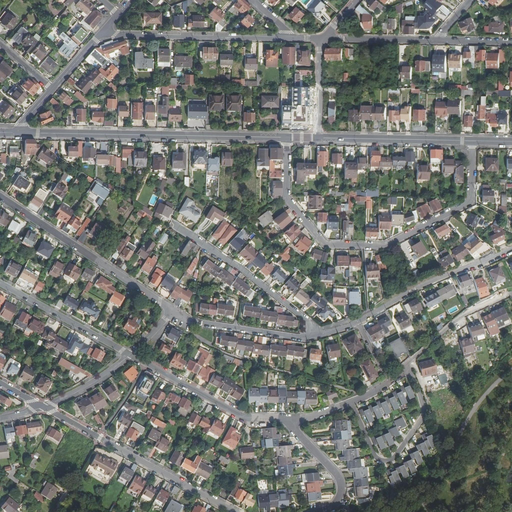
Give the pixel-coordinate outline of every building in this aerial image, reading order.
[(64,0),(66,1),(64,3),(62,5),(67,9),(74,0),(64,0)] [(80,0),(77,5),(87,14),(90,11),(94,6),(86,0),(80,0)] [(237,0),(233,4),(244,14),(250,7),(242,0),(237,0)] [(327,6),(320,0),(316,0),(308,9),(319,18),(323,13),(321,11),(323,9),(323,10),(327,6)] [(381,4),(376,0),(371,0),(368,5),(374,11),(381,4)] [(298,8),(300,5),(297,2),(293,6),(288,13),(298,22),(305,14),(298,8)] [(432,2),(418,8),(420,15),(435,9),(432,2)] [(373,29),(373,21),(373,16),(360,5),(356,9),(366,18),(366,29),(373,29)] [(220,20),(224,15),(215,7),(209,14),(218,22),(220,20)] [(17,20),(5,11),(0,18),(0,21),(10,29),(17,20)] [(87,14),(80,22),(89,29),(91,27),(92,28),(102,18),(102,15),(97,11),(94,11),(92,13),(90,11),(87,14)] [(161,13),(146,13),(145,23),(161,23),(161,13)] [(246,15),(240,22),(246,27),(252,20),(246,15)] [(203,16),(187,16),(187,27),(203,27),(203,16)] [(472,18),(460,23),(464,31),(468,29),(469,32),(477,29),(472,18)] [(396,19),(388,19),(388,24),(387,29),(396,29),(396,19)] [(406,34),(406,35),(416,35),(416,28),(415,28),(415,19),(406,19),(406,34)] [(80,42),(90,31),(89,29),(80,22),(78,20),(77,22),(82,26),(73,36),(80,42)] [(225,24),(220,20),(218,22),(215,25),(215,31),(219,31),(222,28),(221,27),(225,24)] [(490,27),(485,26),(485,32),(503,32),(503,23),(490,23),(490,27)] [(12,38),(19,44),(23,40),(28,34),(21,28),(12,38)] [(74,47),(77,45),(62,32),(61,34),(67,39),(64,42),(65,43),(59,49),(67,56),(75,48),(74,47)] [(38,42),(28,34),(23,40),(29,45),(27,47),(31,50),(38,42)] [(96,48),(94,49),(114,67),(117,64),(113,61),(112,60),(109,58),(109,56),(111,55),(111,56),(115,54),(114,53),(118,51),(117,49),(119,48),(121,55),(128,52),(124,41),(121,42),(121,40),(117,40),(113,42),(112,40),(104,43),(104,44),(100,45),(100,46),(99,48),(96,48)] [(294,48),(294,63),(297,63),(297,66),(302,66),(302,63),(309,63),(309,51),(299,51),(299,43),(295,43),(294,48)] [(31,54),(35,57),(36,56),(41,60),(47,52),(42,49),(43,47),(39,44),(31,54)] [(465,54),(462,54),(462,57),(465,57),(465,58),(472,58),(472,57),(475,57),(475,53),(475,46),(470,46),(470,53),(465,53),(465,54)] [(475,46),(475,53),(477,53),(477,60),(486,60),(486,51),(480,50),(480,46),(475,46)] [(294,48),(282,47),(282,63),(294,63),(294,48)] [(202,52),(199,52),(199,58),(216,58),(216,48),(202,48),(202,52)] [(114,67),(94,49),(85,59),(85,60),(90,64),(94,59),(102,66),(100,68),(105,72),(102,75),(104,76),(107,79),(109,80),(118,70),(114,67)] [(169,49),(157,49),(157,61),(169,61),(169,49)] [(342,49),(327,49),(327,60),(342,60),(342,49)] [(266,55),(266,57),(266,67),(277,67),(277,52),(272,52),(272,50),(266,50),(266,55)] [(141,53),(135,53),(135,67),(152,68),(152,59),(143,59),(142,58),(141,53)] [(232,54),(219,54),(219,65),(232,65),(232,54)] [(500,68),(500,62),(500,54),(487,54),(487,68),(500,68)] [(48,57),(41,65),(50,73),(57,64),(48,57)] [(191,57),(174,57),(174,67),(175,67),(175,69),(181,70),(181,67),(191,67),(191,57)] [(244,58),(244,69),(257,69),(257,59),(244,58)] [(394,59),(385,59),(385,69),(388,69),(388,67),(394,67),(394,59)] [(0,63),(0,80),(2,82),(9,75),(11,72),(4,65),(2,62),(0,63)] [(426,71),(431,71),(431,62),(426,62),(417,62),(416,71),(426,71)] [(412,78),(412,66),(402,66),(402,78),(412,78)] [(88,79),(93,84),(95,86),(104,76),(102,75),(94,68),(91,73),(92,74),(88,79)] [(16,71),(11,77),(15,80),(20,75),(16,71)] [(85,93),(93,84),(88,79),(85,76),(76,86),(85,93)] [(74,82),(69,78),(66,81),(71,86),(74,82)] [(41,86),(34,80),(26,89),(33,95),(41,86)] [(281,93),(281,97),(288,97),(288,99),(308,99),(308,90),(288,90),(288,93),(285,93),(285,86),(281,86),(281,93)] [(18,88),(10,97),(19,105),(27,95),(18,88)] [(474,95),(474,90),(462,90),(462,98),(465,98),(465,95),(474,95)] [(88,101),(77,91),(73,95),(83,103),(88,101)] [(71,100),(63,92),(58,97),(67,105),(68,106),(73,101),(71,100)] [(222,96),(209,95),(209,109),(222,110),(222,96)] [(240,96),(227,96),(226,110),(240,110),(240,96)] [(52,97),(49,101),(55,106),(58,103),(52,97)] [(278,97),(261,97),(261,107),(269,107),(269,106),(278,106),(278,97)] [(486,119),(486,97),(482,97),(482,105),(478,105),(478,118),(486,119)] [(117,100),(107,99),(107,107),(116,107),(117,100)] [(5,101),(0,107),(0,110),(8,117),(14,110),(5,101)] [(449,112),(449,114),(461,114),(462,101),(449,101),(449,112)] [(132,102),(131,119),(141,120),(141,102),(132,102)] [(154,105),(145,105),(145,117),(149,117),(149,119),(154,119),(154,105)] [(199,105),(188,105),(188,117),(199,117),(199,105)] [(127,106),(118,106),(118,111),(118,115),(127,115),(127,106)] [(361,110),(361,120),(373,120),(374,107),(361,106),(361,110)] [(406,109),(402,109),(402,111),(402,120),(408,120),(408,121),(408,122),(411,122),(412,106),(408,106),(406,106),(406,108),(406,109)] [(374,107),(373,120),(386,120),(386,107),(374,107)] [(76,109),(76,113),(76,116),(76,121),(85,121),(85,109),(76,109)] [(181,109),(168,109),(168,115),(168,119),(175,119),(175,121),(180,121),(181,109)] [(361,120),(361,110),(350,110),(350,121),(361,121),(361,120)] [(426,111),(415,110),(415,120),(426,120),(426,111)] [(41,118),(39,119),(42,124),(53,119),(51,114),(50,114),(49,111),(39,115),(41,118)] [(396,120),(402,120),(402,111),(391,111),(391,121),(396,121),(396,120)] [(103,112),(92,112),(92,120),(97,120),(97,121),(102,121),(103,112)] [(254,113),(243,112),(243,121),(246,121),(246,122),(254,122),(254,113)] [(499,115),(499,112),(488,112),(488,119),(492,119),(491,126),(498,126),(499,124),(499,115)] [(465,126),(474,127),(474,117),(471,116),(471,113),(465,113),(465,126)] [(499,115),(499,124),(508,124),(509,115),(499,115)] [(24,154),(35,155),(40,146),(40,145),(36,145),(36,142),(34,141),(25,141),(24,154)] [(269,145),(269,166),(269,170),(269,178),(281,178),(281,169),(278,169),(278,172),(274,172),(274,164),(276,164),(277,161),(282,161),(282,149),(277,149),(277,145),(269,145)] [(77,152),(77,147),(68,147),(68,157),(77,158),(77,155),(77,152)] [(43,148),(37,158),(49,166),(55,158),(46,152),(47,151),(43,148)] [(133,152),(133,148),(122,148),(122,158),(128,158),(128,166),(133,166),(133,152)] [(430,148),(429,158),(442,159),(442,151),(442,148),(430,148)] [(94,149),(84,149),(84,162),(88,162),(88,158),(94,158),(94,149)] [(269,170),(269,166),(267,166),(268,150),(259,150),(258,159),(256,159),(256,170),(269,170)] [(133,166),(133,167),(145,167),(145,152),(133,152),(133,166)] [(206,164),(207,152),(193,152),(193,164),(206,164)] [(379,169),(379,161),(379,158),(379,152),(371,152),(370,161),(370,169),(379,169)] [(100,154),(96,153),(96,165),(103,165),(108,165),(108,157),(100,157),(100,154)] [(323,153),(317,153),(316,172),(320,172),(320,167),(324,167),(324,161),(327,161),(327,153),(324,153),(323,153)] [(404,165),(404,171),(408,171),(408,167),(407,167),(407,165),(411,166),(411,162),(416,162),(416,158),(414,158),(414,153),(404,153),(404,158),(404,165)] [(172,155),(172,168),(184,168),(185,154),(178,154),(178,155),(172,155)] [(221,166),(231,166),(231,154),(221,154),(221,166)] [(341,155),(332,155),(332,165),(340,165),(341,155)] [(113,156),(109,156),(109,166),(115,166),(115,172),(117,172),(117,175),(119,175),(120,158),(113,158),(113,156)] [(153,158),(153,170),(164,170),(164,158),(153,158)] [(391,165),(392,159),(379,158),(379,161),(379,167),(391,167),(391,165)] [(218,175),(219,159),(207,159),(206,175),(218,175)] [(367,159),(356,159),(356,164),(356,170),(361,170),(361,169),(366,169),(367,159)] [(497,159),(486,159),(485,171),(497,171),(497,159)] [(442,164),(441,173),(454,173),(454,162),(454,160),(442,160),(442,164)] [(454,173),(453,182),(461,183),(462,162),(454,162),(454,173)] [(356,164),(344,164),(344,178),(356,178),(356,170),(356,164)] [(303,175),(304,165),(296,165),(296,184),(303,184),(303,175)] [(304,165),(303,175),(315,175),(316,165),(304,165)] [(416,166),(416,179),(429,180),(429,166),(416,166)] [(21,171),(12,185),(23,193),(29,183),(21,178),(24,173),(21,171)] [(68,175),(64,173),(59,181),(51,192),(61,198),(67,190),(59,184),(62,180),(64,181),(68,175)] [(51,192),(59,181),(56,179),(47,193),(50,195),(51,192)] [(108,189),(107,189),(98,183),(95,181),(94,180),(92,183),(88,190),(104,200),(110,191),(108,189)] [(281,196),(281,182),(273,182),(272,199),(278,199),(278,196),(281,196)] [(110,191),(116,194),(118,192),(114,190),(115,189),(108,185),(108,189),(110,191)] [(36,193),(30,202),(39,207),(46,196),(38,191),(37,193),(36,193)] [(492,192),(482,191),(482,202),(492,203),(492,192)] [(316,196),(309,196),(309,201),(310,201),(310,210),(321,210),(321,196),(316,196)] [(340,213),(353,213),(353,210),(352,210),(352,197),(344,196),(341,196),(341,199),(348,199),(348,205),(345,205),(345,209),(340,209),(340,213)] [(378,197),(378,206),(385,206),(385,207),(388,207),(388,213),(391,213),(391,205),(391,198),(382,198),(382,197),(378,197)] [(187,199),(179,212),(180,214),(185,217),(187,217),(189,218),(190,220),(195,223),(196,222),(199,217),(199,215),(193,212),(195,208),(191,205),(193,202),(187,199)] [(428,203),(433,212),(440,208),(436,199),(428,203)] [(159,204),(154,216),(160,219),(162,216),(167,218),(173,205),(166,202),(164,207),(159,204)] [(427,214),(431,212),(427,203),(416,209),(421,218),(428,214),(427,214)] [(67,222),(73,212),(61,204),(54,215),(59,218),(60,217),(67,222)] [(47,207),(43,205),(37,214),(41,216),(47,207)] [(220,221),(225,215),(212,207),(206,217),(212,221),(214,218),(220,221)] [(291,212),(289,209),(273,220),(273,221),(280,230),(290,221),(286,216),(291,212)] [(403,216),(403,219),(405,224),(418,218),(416,211),(403,216)] [(0,212),(0,223),(5,226),(9,218),(0,212)] [(258,218),(264,227),(273,221),(273,220),(267,212),(258,218)] [(325,214),(317,214),(317,222),(325,222),(325,214)] [(479,219),(480,219),(471,214),(466,223),(475,228),(477,223),(481,226),(484,222),(479,219)] [(391,227),(391,216),(382,216),(381,219),(378,219),(378,229),(383,229),(383,227),(391,227)] [(62,230),(67,233),(69,230),(74,233),(82,220),(76,217),(74,220),(71,218),(67,225),(66,224),(62,230)] [(90,232),(85,229),(77,240),(83,244),(88,236),(96,242),(106,228),(97,221),(90,232)] [(222,221),(212,237),(218,241),(229,225),(222,221)] [(11,222),(7,228),(17,234),(20,227),(11,222)] [(353,235),(353,229),(347,229),(347,222),(343,222),(343,233),(347,233),(347,235),(353,235)] [(297,236),(300,233),(294,225),(283,234),(290,242),(297,236)] [(224,246),(235,230),(229,226),(218,242),(224,246)] [(443,226),(436,230),(433,231),(438,239),(451,232),(446,226),(443,227),(443,226)] [(368,237),(378,238),(378,229),(368,229),(368,237)] [(255,234),(252,232),(246,239),(250,242),(256,235),(255,234)] [(490,237),(495,249),(506,244),(501,232),(490,237)] [(30,236),(27,234),(23,242),(32,247),(37,238),(31,234),(30,236)] [(128,243),(130,239),(126,237),(124,240),(123,239),(116,249),(117,249),(112,257),(116,260),(119,255),(128,243)] [(303,254),(310,243),(302,237),(294,247),(303,254)] [(234,238),(227,246),(234,252),(241,245),(234,238)] [(143,245),(136,254),(144,259),(155,245),(149,240),(145,246),(143,245)] [(42,243),(53,249),(54,247),(43,241),(42,243)] [(198,247),(189,241),(181,253),(185,256),(189,249),(195,253),(198,247)] [(478,258),(493,249),(484,243),(482,245),(478,241),(466,251),(469,253),(474,259),(478,258)] [(420,242),(411,248),(417,258),(426,252),(420,242)] [(53,249),(42,243),(37,253),(47,259),(53,249)] [(128,243),(119,255),(127,260),(135,248),(128,243)] [(266,244),(263,247),(273,256),(275,253),(274,252),(267,245),(266,244)] [(247,245),(239,253),(246,260),(246,261),(248,263),(249,262),(257,253),(247,245)] [(466,251),(462,245),(451,251),(457,262),(469,253),(466,251)] [(257,253),(249,262),(257,269),(259,270),(261,267),(260,266),(262,264),(258,261),(263,256),(261,255),(265,251),(262,248),(257,253)] [(287,248),(283,252),(279,257),(281,259),(285,262),(290,258),(286,254),(290,250),(287,248)] [(437,249),(431,252),(437,262),(438,261),(442,268),(449,264),(451,268),(456,265),(445,250),(442,252),(440,255),(438,252),(439,252),(437,249)] [(319,261),(322,252),(314,250),(312,258),(319,261)] [(375,257),(380,271),(388,268),(387,266),(386,266),(385,262),(381,263),(378,256),(375,257)] [(148,258),(140,269),(148,274),(155,263),(154,262),(156,259),(153,257),(151,260),(148,258)] [(184,268),(187,269),(194,259),(191,257),(184,268)] [(348,257),(337,257),(336,267),(348,267),(348,257)] [(198,261),(194,259),(187,269),(186,272),(191,275),(192,273),(191,272),(198,261)] [(202,268),(208,273),(214,266),(207,261),(204,259),(200,263),(203,266),(202,268)] [(349,277),(349,281),(354,281),(354,278),(352,278),(352,266),(360,266),(360,259),(350,259),(350,266),(349,266),(349,268),(349,277)] [(10,262),(5,271),(16,277),(21,268),(10,262)] [(54,274),(58,276),(63,267),(55,262),(49,272),(53,274),(54,274)] [(214,266),(208,273),(215,278),(216,277),(221,270),(225,265),(222,263),(217,269),(214,266)] [(266,263),(260,271),(266,276),(274,268),(272,266),(273,265),(271,263),(269,266),(266,263)] [(64,275),(69,277),(70,276),(76,280),(81,271),(70,265),(64,275)] [(216,277),(223,282),(233,269),(230,267),(225,273),(221,270),(216,277)] [(498,268),(488,273),(494,283),(504,279),(498,268)] [(81,276),(89,281),(94,273),(86,269),(81,276)] [(229,287),(231,285),(235,279),(231,277),(236,270),(233,269),(223,282),(229,287)] [(287,277),(278,269),(271,276),(270,277),(274,281),(275,280),(280,284),(287,277)] [(333,281),(334,270),(330,269),(330,271),(327,270),(327,271),(321,271),(320,276),(319,276),(319,281),(326,282),(326,281),(333,281)] [(156,270),(151,277),(153,278),(149,283),(156,287),(161,279),(158,277),(161,273),(156,270)] [(27,271),(22,279),(33,286),(37,277),(27,271)] [(235,279),(231,285),(238,291),(243,283),(239,280),(243,275),(240,273),(235,279)] [(469,275),(457,279),(461,288),(472,284),(469,275)] [(175,282),(166,276),(160,285),(163,287),(162,288),(166,290),(166,289),(169,291),(175,282)] [(300,286),(291,277),(284,285),(287,288),(290,290),(289,290),(293,294),(299,287),(300,286)] [(95,285),(112,296),(114,292),(115,290),(109,287),(111,285),(100,278),(95,285)] [(485,288),(484,284),(483,279),(474,281),(479,298),(488,295),(485,288)] [(41,293),(45,284),(38,281),(34,290),(41,293)] [(178,283),(170,296),(176,299),(184,286),(178,283)] [(243,283),(238,291),(247,298),(252,291),(249,289),(250,288),(243,283)] [(187,288),(184,286),(176,299),(173,304),(177,306),(181,299),(187,303),(193,293),(187,289),(187,288)] [(366,286),(367,298),(373,298),(373,296),(379,296),(378,290),(372,291),(372,288),(370,288),(370,286),(366,286)] [(449,286),(436,293),(441,301),(454,294),(449,286)] [(335,294),(336,289),(333,289),(331,302),(333,302),(333,303),(344,304),(345,295),(343,294),(335,294)] [(304,306),(311,299),(300,290),(293,299),(303,307),(304,306)] [(252,291),(247,298),(251,301),(256,294),(252,291)] [(353,293),(349,293),(349,303),(359,303),(359,291),(353,291),(353,293)] [(123,297),(114,292),(112,296),(109,301),(119,307),(122,301),(121,300),(123,297)] [(441,301),(436,293),(424,299),(427,304),(428,305),(429,307),(441,301)] [(259,295),(254,300),(258,303),(262,297),(259,295)] [(321,309),(325,305),(313,296),(311,299),(304,306),(307,308),(313,302),(321,309)] [(77,302),(67,297),(63,304),(75,311),(81,301),(78,300),(77,302)] [(84,314),(85,312),(91,316),(90,318),(95,321),(102,308),(96,305),(98,301),(93,299),(92,302),(86,299),(79,312),(84,314)] [(215,314),(217,305),(217,300),(214,299),(213,306),(208,305),(207,314),(215,315),(215,314)] [(416,299),(403,306),(408,314),(412,312),(413,314),(422,310),(416,299)] [(6,302),(0,312),(0,313),(10,320),(17,308),(6,302)] [(207,314),(208,305),(200,304),(200,305),(196,304),(195,312),(207,314)] [(215,314),(224,315),(226,306),(217,305),(215,314)] [(328,315),(331,318),(335,314),(325,305),(321,309),(316,314),(323,320),(328,315)] [(500,305),(494,308),(489,311),(490,314),(496,325),(502,322),(501,320),(506,317),(500,305)] [(226,306),(224,315),(232,316),(233,307),(226,306)] [(243,316),(251,317),(252,308),(244,307),(243,316)] [(268,312),(267,321),(276,323),(278,307),(274,307),(273,313),(268,312)] [(284,325),(285,316),(282,316),(283,308),(278,307),(276,323),(275,324),(284,325)] [(260,309),(252,308),(251,317),(259,318),(260,311),(260,309)] [(268,312),(260,311),(259,318),(259,320),(267,321),(268,312)] [(15,324),(25,330),(28,326),(26,325),(31,317),(23,313),(18,320),(17,320),(15,324)] [(411,325),(405,314),(395,319),(401,330),(411,325)] [(496,325),(490,314),(482,318),(489,335),(493,333),(492,332),(497,329),(496,325)] [(123,328),(133,334),(137,325),(134,323),(137,318),(131,315),(123,328)] [(285,316),(284,325),(296,327),(297,321),(293,320),(294,318),(285,316)] [(377,322),(378,324),(381,330),(390,325),(386,317),(377,322)] [(42,329),(44,327),(41,325),(42,323),(40,322),(38,324),(32,320),(29,327),(28,326),(23,335),(28,338),(31,334),(33,331),(35,332),(36,331),(40,333),(42,329)] [(365,331),(371,342),(384,336),(381,330),(378,324),(365,331)] [(480,324),(467,327),(470,338),(483,334),(480,324)] [(171,329),(167,338),(175,342),(180,334),(171,329)] [(49,349),(51,346),(55,337),(57,335),(50,331),(49,333),(45,331),(41,338),(45,340),(46,340),(48,341),(45,346),(49,349)] [(227,346),(235,347),(237,334),(234,333),(233,338),(229,337),(227,346)] [(244,351),(245,342),(240,341),(241,334),(237,334),(235,347),(235,349),(244,351)] [(219,345),(227,346),(229,337),(217,335),(215,344),(219,345)] [(245,342),(244,351),(252,352),(253,345),(253,343),(249,342),(249,335),(246,335),(245,342)] [(355,335),(342,342),(350,356),(362,349),(355,335)] [(69,345),(55,337),(51,346),(64,354),(65,351),(69,345)] [(69,345),(65,351),(71,354),(76,346),(77,347),(81,341),(73,337),(69,345)] [(252,354),(260,355),(262,337),(258,337),(257,345),(253,345),(252,352),(252,354)] [(265,347),(266,338),(262,337),(260,355),(268,356),(268,354),(270,347),(265,347)] [(450,337),(445,340),(448,345),(453,342),(450,337)] [(270,347),(268,354),(277,355),(278,347),(274,346),(274,339),(271,339),(270,347)] [(406,354),(401,339),(389,343),(394,358),(406,354)] [(469,353),(474,351),(470,339),(459,342),(462,354),(468,352),(469,353)] [(161,340),(159,343),(161,344),(159,349),(164,353),(165,352),(168,354),(172,346),(169,344),(167,347),(165,346),(167,343),(161,340)] [(283,348),(278,347),(277,355),(285,357),(285,355),(287,341),(284,340),(283,348)] [(291,342),(287,341),(285,355),(293,356),(295,347),(291,347),(291,342)] [(337,345),(326,346),(328,359),(336,357),(339,357),(337,345)] [(303,349),(295,347),(293,356),(302,358),(302,357),(306,358),(307,350),(303,350),(303,349)] [(440,359),(437,347),(431,348),(434,361),(440,359)] [(208,355),(209,353),(200,348),(198,351),(202,354),(196,364),(189,361),(187,365),(188,366),(186,369),(195,374),(199,366),(201,367),(203,363),(208,355)] [(96,349),(91,357),(100,361),(105,354),(96,349)] [(320,351),(310,350),(309,359),(319,361),(320,351)] [(176,354),(171,363),(181,369),(184,363),(181,362),(181,361),(179,359),(181,357),(176,354)] [(14,360),(10,358),(3,370),(7,372),(7,373),(11,375),(12,373),(16,375),(19,369),(20,366),(19,364),(14,361),(14,360)] [(79,368),(61,358),(58,364),(77,374),(79,371),(89,377),(92,375),(79,368)] [(244,362),(234,359),(233,362),(232,364),(243,368),(244,366),(244,362)] [(368,360),(360,365),(369,382),(377,377),(368,360)] [(433,362),(419,365),(422,377),(436,373),(433,362)] [(19,378),(30,383),(36,372),(25,366),(19,378)] [(126,374),(132,381),(137,376),(135,375),(138,373),(133,368),(126,374)] [(211,374),(213,375),(215,372),(208,368),(207,370),(202,368),(198,375),(202,378),(202,379),(207,382),(211,374)] [(213,375),(209,382),(219,388),(223,380),(213,375)] [(36,387),(46,393),(52,383),(42,376),(36,387)] [(219,388),(229,393),(233,385),(235,383),(224,377),(223,380),(219,388)] [(142,379),(138,386),(147,390),(151,384),(142,379)] [(233,385),(229,393),(228,395),(239,400),(244,391),(233,385)] [(104,391),(110,401),(119,396),(113,386),(104,391)] [(278,386),(278,390),(278,401),(282,401),(282,403),(286,403),(286,391),(286,386),(278,386)] [(267,401),(267,390),(267,387),(259,387),(259,389),(259,402),(263,402),(263,401),(267,401)] [(404,389),(406,395),(408,400),(414,398),(409,387),(404,389)] [(259,405),(259,402),(259,389),(248,389),(248,400),(255,400),(255,405),(259,405)] [(152,398),(151,400),(158,404),(161,399),(163,400),(165,396),(156,390),(152,398)] [(278,390),(267,390),(267,401),(267,402),(272,402),(272,401),(278,401),(278,390)] [(289,402),(296,402),(296,392),(297,391),(286,391),(286,403),(286,407),(289,407),(289,402)] [(304,404),(304,392),(296,392),(296,402),(300,402),(300,404),(304,404)] [(315,392),(304,392),(304,404),(304,408),(308,408),(308,405),(308,404),(315,404),(315,392)] [(337,397),(336,393),(331,394),(330,392),(326,394),(328,400),(337,397)] [(100,393),(89,399),(94,408),(96,411),(107,405),(100,393)] [(169,393),(164,403),(167,404),(169,400),(176,404),(179,399),(169,393)] [(396,395),(398,400),(401,406),(406,404),(403,396),(402,394),(396,395)] [(2,395),(0,398),(0,401),(5,404),(4,406),(8,408),(12,402),(4,397),(4,396),(2,395)] [(94,408),(89,399),(87,397),(77,403),(83,415),(94,408)] [(182,398),(178,406),(179,407),(177,412),(185,416),(188,412),(189,412),(191,408),(188,407),(190,403),(182,398)] [(398,409),(395,402),(393,398),(388,400),(390,405),(393,411),(398,409)] [(385,403),(380,405),(382,410),(385,416),(390,414),(387,407),(385,403)] [(125,431),(135,412),(137,409),(134,407),(129,404),(128,408),(131,410),(129,414),(124,412),(119,422),(122,424),(120,428),(125,431)] [(382,418),(379,412),(377,407),(372,409),(374,414),(376,420),(382,418)] [(364,413),(364,414),(366,418),(368,423),(374,421),(371,415),(369,410),(364,413)] [(193,411),(186,425),(194,429),(200,418),(196,416),(197,413),(193,411)] [(147,437),(156,442),(159,437),(166,424),(155,419),(152,417),(150,421),(153,423),(153,424),(160,427),(157,432),(152,429),(147,437)] [(207,433),(213,421),(210,419),(209,422),(202,418),(199,425),(204,428),(203,432),(206,434),(207,433)] [(393,422),(394,424),(396,427),(396,428),(400,427),(400,429),(406,427),(402,418),(396,421),(393,422)] [(218,422),(214,419),(213,421),(207,433),(217,439),(224,426),(218,423),(218,422)] [(331,432),(335,432),(350,431),(349,421),(346,421),(346,420),(334,421),(335,428),(330,428),(331,432)] [(41,421),(26,424),(28,435),(32,434),(32,432),(36,432),(43,431),(41,421)] [(142,435),(145,428),(134,422),(126,436),(135,440),(139,433),(142,435)] [(25,434),(27,433),(26,425),(15,427),(17,435),(20,434),(21,436),(25,436),(25,434)] [(4,427),(6,439),(14,438),(13,428),(8,428),(8,427),(4,427)] [(50,427),(47,433),(49,434),(48,436),(58,441),(61,436),(59,435),(60,434),(50,427)] [(388,433),(390,437),(393,435),(394,437),(399,435),(396,428),(396,427),(387,430),(388,433)] [(263,429),(264,440),(275,439),(280,439),(279,435),(274,435),(274,428),(273,428),(263,429)] [(222,442),(234,448),(240,437),(233,434),(234,432),(230,429),(222,442)] [(350,431),(335,432),(336,435),(334,436),(335,440),(348,439),(351,439),(350,431)] [(383,436),(385,441),(388,447),(393,445),(390,437),(388,433),(383,436)] [(428,446),(425,438),(423,435),(420,436),(424,444),(425,448),(428,446)] [(427,437),(425,438),(428,446),(430,449),(435,447),(430,436),(427,437)] [(156,442),(154,446),(165,452),(170,442),(159,437),(156,442)] [(375,439),(377,445),(379,451),(385,448),(382,443),(380,437),(375,439)] [(275,439),(264,440),(261,440),(261,448),(276,447),(277,447),(277,442),(275,442),(275,439)] [(348,439),(335,440),(331,441),(332,444),(337,444),(337,451),(344,450),(349,450),(348,439)] [(420,445),(418,446),(421,454),(423,458),(428,455),(425,448),(424,444),(420,445)] [(3,447),(0,447),(0,458),(9,457),(7,445),(2,446),(3,447)] [(241,459),(253,458),(253,449),(252,448),(251,445),(248,445),(248,448),(240,449),(241,459)] [(292,446),(277,447),(276,447),(277,458),(288,457),(287,450),(289,450),(292,450),(292,446)] [(148,457),(152,450),(147,447),(143,454),(148,457)] [(340,461),(349,460),(356,460),(355,449),(349,450),(344,450),(344,457),(340,458),(340,461)] [(175,451),(169,461),(179,467),(184,457),(175,451)] [(412,454),(415,463),(417,466),(421,464),(418,456),(417,452),(414,453),(412,454)] [(111,459),(111,460),(110,462),(105,459),(96,454),(90,466),(91,466),(88,471),(92,473),(91,475),(102,480),(102,479),(107,482),(118,463),(111,459)] [(228,459),(221,455),(216,464),(225,469),(230,460),(228,459)] [(193,473),(194,473),(199,463),(202,458),(197,456),(193,463),(184,459),(176,473),(181,475),(184,469),(193,473)] [(277,458),(278,466),(290,465),(290,460),(288,460),(288,457),(277,458)] [(356,460),(349,460),(349,464),(347,464),(348,469),(349,469),(364,468),(363,459),(356,460)] [(405,464),(408,471),(409,475),(415,472),(412,464),(411,461),(407,462),(405,464)] [(199,463),(194,473),(200,476),(200,475),(207,479),(212,470),(199,463)] [(120,477),(128,482),(137,466),(133,464),(130,471),(125,468),(120,477)] [(290,465),(278,466),(279,477),(285,476),(290,476),(289,469),(294,469),(294,464),(290,465)] [(397,469),(400,476),(402,480),(407,478),(405,472),(403,467),(400,468),(397,469)] [(355,472),(356,479),(366,478),(367,478),(366,468),(364,468),(349,469),(350,472),(355,472)] [(389,473),(388,470),(385,471),(390,484),(393,483),(389,473)] [(391,472),(389,473),(393,483),(394,485),(400,483),(397,478),(394,471),(391,472)] [(302,483),(305,482),(319,481),(318,476),(317,477),(316,473),(302,474),(302,483)] [(17,484),(19,481),(9,474),(7,477),(17,484)] [(135,484),(142,488),(145,482),(143,481),(144,479),(139,476),(138,478),(135,477),(130,485),(133,487),(135,484)] [(366,478),(356,479),(356,482),(354,482),(355,488),(367,487),(366,478)] [(307,493),(318,492),(317,486),(322,485),(321,481),(319,481),(305,482),(306,493),(307,493)] [(48,483),(41,494),(47,498),(50,500),(57,489),(48,483)] [(235,484),(229,495),(240,501),(245,493),(238,489),(239,487),(235,484)] [(147,485),(142,494),(151,499),(155,490),(147,485)] [(179,489),(174,486),(170,492),(175,495),(179,489)] [(367,487),(355,488),(355,494),(357,494),(357,498),(368,497),(367,487)] [(155,498),(164,503),(169,494),(160,489),(155,498)] [(268,491),(257,492),(258,507),(266,506),(266,511),(270,510),(269,508),(268,495),(268,491)] [(33,496),(42,503),(45,499),(37,492),(33,496)] [(318,496),(318,492),(307,493),(308,501),(320,500),(320,496),(318,496)] [(276,493),(277,494),(278,505),(278,507),(285,506),(285,504),(288,504),(287,495),(287,493),(276,493)] [(268,495),(269,508),(275,507),(275,505),(278,505),(277,494),(268,495)] [(102,504),(109,507),(112,500),(106,496),(102,504)] [(14,511),(16,511),(20,506),(10,498),(2,507),(7,511),(14,511)] [(171,500),(164,511),(178,511),(181,506),(171,500)]
